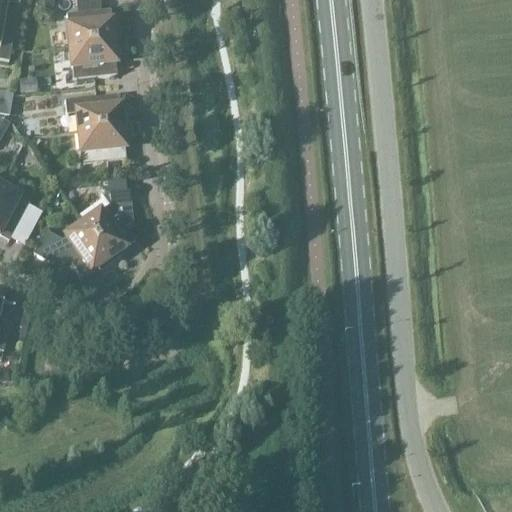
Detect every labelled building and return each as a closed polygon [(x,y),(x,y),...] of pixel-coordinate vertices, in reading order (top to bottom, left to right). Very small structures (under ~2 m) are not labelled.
[(35,0),(34,8),(53,11),(54,0),(35,0)] [(70,0),(72,15),(95,13),(94,0),(70,0)] [(4,7),(0,5),(0,63),(7,65),(17,8),(18,8),(18,7),(5,5),(4,7)] [(68,51),(117,45),(115,31),(109,32),(108,27),(110,27),(109,13),(65,18),(66,30),(68,51)] [(118,59),(117,45),(68,51),(70,71),(71,71),(72,83),(116,78),(114,65),(112,65),(112,60),(118,59)] [(34,80),(17,81),(19,95),(35,94),(34,80)] [(75,117),(77,136),(126,130),(124,116),(118,117),(117,112),(119,112),(118,98),(63,104),(65,118),(75,117)] [(126,130),(77,136),(79,156),(80,156),(81,168),(125,164),(123,150),(121,150),(121,145),(127,144),(126,130)] [(118,180),(100,181),(101,192),(119,191),(118,180)] [(0,190),(0,241),(7,245),(9,242),(27,208),(28,206),(17,200),(0,190)] [(98,215),(81,227),(110,267),(121,259),(118,254),(122,251),(123,252),(134,244),(125,231),(130,227),(132,227),(129,194),(105,196),(100,199),(107,209),(99,216),(98,215)] [(40,216),(27,208),(9,242),(22,249),(40,216)] [(110,267),(81,227),(64,239),(65,240),(60,243),(44,235),(32,258),(49,267),(50,264),(51,265),(67,264),(81,283),(91,275),(90,273),(95,270),(99,276),(110,267)] [(0,355),(2,356),(12,310),(13,310),(13,309),(0,305),(0,355)]
